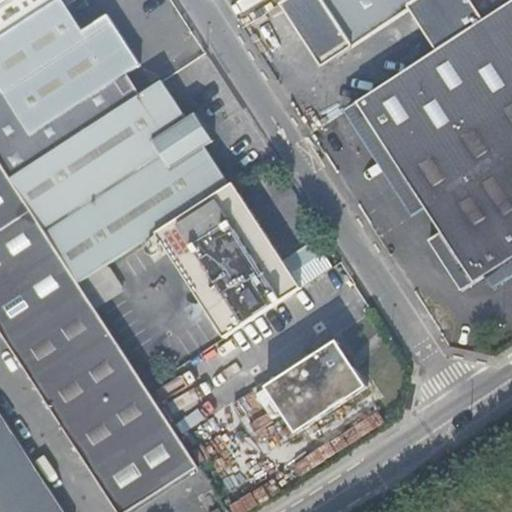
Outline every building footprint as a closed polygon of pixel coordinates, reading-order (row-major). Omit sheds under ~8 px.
[(63,0),(58,0),(0,37),(0,159),(13,179),(132,102),(118,81),(129,74),(142,65),(109,15),(84,30),(63,0)] [(0,0),(0,37),(58,0),(0,0)] [(413,8),(440,49),(485,20),(472,0),(287,0),(283,3),(312,46),(324,38),(337,58),(413,8)] [(511,0),(472,0),(485,20),(511,2),(511,0)] [(440,49),(358,103),(442,233),(430,241),(464,291),(486,277),(497,270),(505,282),(511,277),(511,2),(485,20),(440,49)] [(324,38),(312,46),(325,66),(337,58),(324,38)] [(132,102),(142,95),(129,74),(118,81),(132,102)] [(132,102),(13,179),(81,284),(158,234),(232,185),(207,147),(216,142),(197,113),(189,119),(164,81),(142,95),(132,102)] [(0,329),(118,511),(130,511),(200,467),(81,284),(13,179),(0,159),(0,329)] [(303,288),(235,183),(232,185),(158,234),(225,338),(303,288)] [(505,282),(497,270),(486,277),(494,289),(505,282)] [(298,434),(369,387),(339,341),(268,387),(298,434)] [(65,511),(0,411),(0,511),(65,511)]
